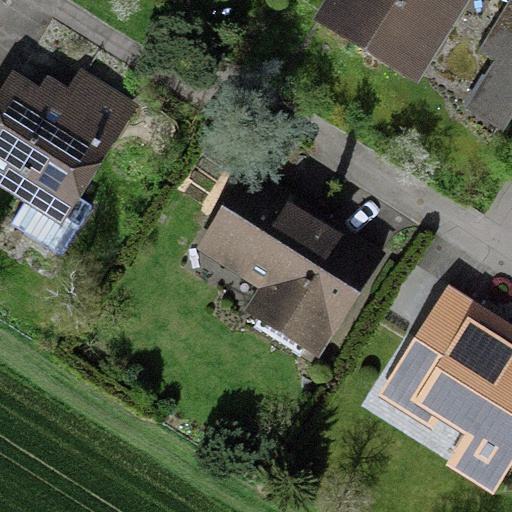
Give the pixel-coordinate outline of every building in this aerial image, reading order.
[(418,78),(466,0),(321,0),(314,13),(418,78)] [(511,115),(511,6),(509,5),(485,49),(502,59),(472,112),(504,130),(511,115)] [(92,207),(70,193),(128,103),(82,73),(57,112),(16,87),(0,111),(0,174),(33,195),(12,228),(59,258),(92,207)] [(317,368),(387,261),(246,170),(191,254),(252,294),(237,317),(317,368)] [(486,497),(511,454),(511,330),(435,283),(365,396),(426,434),(437,417),(452,427),(430,462),(486,497)]
